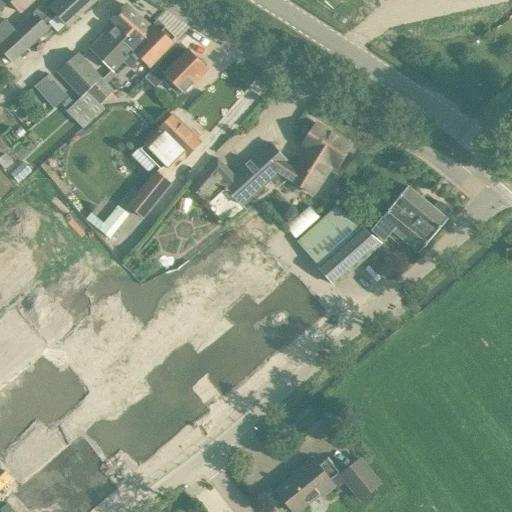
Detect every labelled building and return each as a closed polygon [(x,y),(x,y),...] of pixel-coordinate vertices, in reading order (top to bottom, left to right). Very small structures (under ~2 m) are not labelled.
[(10,0),(21,11),(32,0),(0,0),(0,8),(8,0),(10,0)] [(14,30),(0,42),(0,50),(12,63),(13,62),(49,28),(45,23),(56,13),(67,25),(94,0),(45,0),(15,28),(14,30)] [(148,27),(124,5),(110,20),(114,24),(89,48),(113,72),(123,62),(132,52),(136,47),(133,44),(148,27)] [(5,20),(0,23),(0,42),(14,30),(5,20)] [(132,52),(123,62),(130,68),(139,58),(148,67),(171,42),(169,40),(173,36),(163,27),(159,31),(153,25),(150,29),(148,27),(133,44),(136,47),(132,52)] [(187,50),(165,73),(157,65),(144,78),(155,89),(167,77),(183,93),(207,69),(187,50)] [(100,77),(99,76),(76,52),(55,70),(79,95),(82,95),(100,77)] [(82,95),(79,95),(82,98),(67,111),(83,128),(104,108),(100,105),(114,92),(107,84),(116,75),(112,71),(102,80),(100,77),(82,95)] [(51,79),(38,89),(49,102),(62,91),(51,79)] [(200,142),(173,115),(144,144),(155,154),(150,159),(159,168),(164,164),(171,171),(200,142)] [(265,198),(257,189),(277,171),(314,194),(332,163),(337,166),(351,144),(317,123),(303,146),(307,148),(295,168),(286,163),(269,143),(232,176),(217,158),(192,189),(227,227),(265,198)] [(4,154),(0,158),(0,164),(5,170),(12,164),(4,154)] [(156,171),(126,207),(142,220),(172,185),(156,171)] [(48,175),(36,186),(67,222),(79,212),(48,175)] [(381,220),(373,231),(384,239),(388,234),(392,237),(396,233),(419,252),(448,218),(445,216),(449,211),(448,205),(442,201),(438,201),(433,206),(407,186),(380,219),(381,220)] [(102,226),(113,234),(129,212),(119,204),(102,226)] [(297,237),(321,216),(311,205),(287,225),(297,237)] [(296,242),(318,266),(334,285),(381,243),(336,207),(296,242)] [(65,280),(45,296),(64,319),(95,293),(76,271),(87,262),(78,252),(57,270),(65,280)] [(0,315),(22,297),(21,296),(20,297),(4,278),(14,270),(0,253),(0,315)] [(294,279),(275,295),(301,325),(320,310),(294,279)] [(95,293),(64,319),(84,342),(103,325),(111,335),(133,317),(124,306),(113,316),(95,293)] [(249,301),(239,310),(254,328),(265,320),(283,341),(301,325),(275,295),(257,310),(249,301)] [(236,328),(218,343),(244,374),(262,358),(244,337),(254,328),(239,310),(229,319),(236,328)] [(192,349),(181,358),(197,377),(207,368),(225,389),(244,374),(218,343),(200,359),(192,349)] [(131,354),(122,362),(127,368),(136,360),(131,354)] [(179,376),(162,390),(188,421),(205,407),(187,385),(197,377),(181,358),(171,367),(179,376)] [(39,361),(22,375),(48,406),(65,392),(74,403),(84,394),(66,373),(57,381),(39,361)] [(22,375),(6,389),(32,420),(48,406),(22,375)] [(111,379),(102,387),(107,393),(116,385),(111,379)] [(6,389),(0,393),(0,415),(15,434),(32,420),(6,389)] [(162,390),(145,404),(171,435),(188,421),(162,390)] [(145,404),(129,418),(155,449),(171,435),(145,404)] [(0,415),(0,446),(15,434),(0,415)] [(104,423),(94,432),(109,451),(119,442),(137,463),(155,449),(129,418),(112,433),(104,423)] [(69,430),(59,438),(65,444),(74,437),(69,430)] [(41,446),(32,454),(37,460),(46,452),(41,446)] [(79,457),(59,474),(88,508),(108,491),(92,473),(102,464),(87,446),(76,454),(79,457)] [(32,454),(23,461),(28,468),(37,460),(32,454)] [(334,486),(317,466),(311,458),(299,468),(301,471),(276,491),(293,511),(297,511),(320,494),(322,496),(334,486)] [(360,459),(342,474),(340,475),(361,499),(380,483),(360,459)] [(37,488),(26,497),(39,511),(45,511),(52,507),(56,511),(83,511),(88,508),(59,474),(39,491),(37,488)] [(14,511),(7,503),(0,509),(0,510),(1,511),(14,511)]
